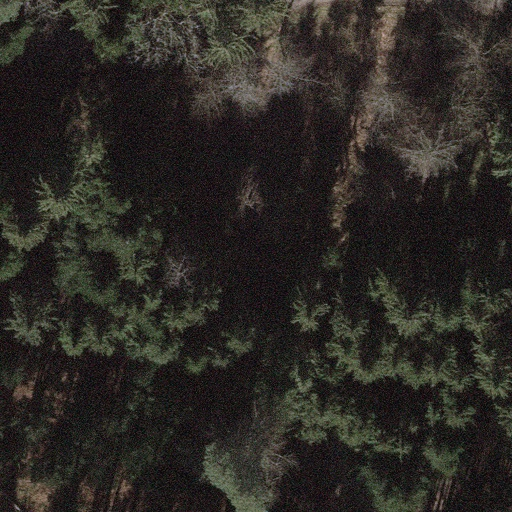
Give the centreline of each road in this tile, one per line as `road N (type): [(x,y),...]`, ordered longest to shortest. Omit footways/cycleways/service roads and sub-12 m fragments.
road 1 (track): [(511,288),(501,344),(466,420),(426,476),(321,500)]
road 2 (track): [(0,43),(272,0)]
road 3 (track): [(463,0),(511,202)]
